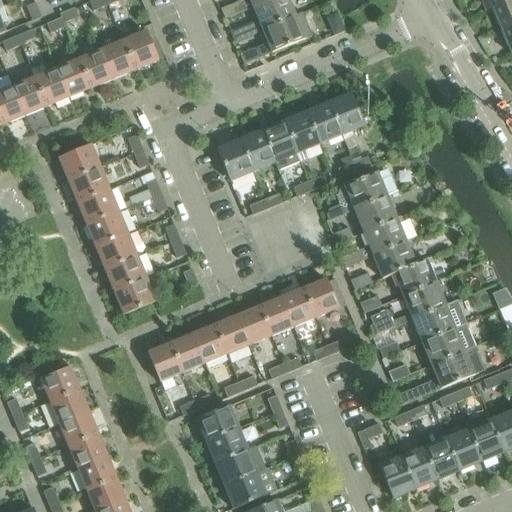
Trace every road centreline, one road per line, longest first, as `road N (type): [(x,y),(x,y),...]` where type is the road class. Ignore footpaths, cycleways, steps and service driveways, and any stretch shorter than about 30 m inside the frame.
road 1 (residential): [(228,284),(167,130),(230,102)]
road 2 (residential): [(230,102),(433,20)]
road 3 (tertiary): [(511,149),(433,20)]
road 4 (residential): [(364,511),(305,375)]
